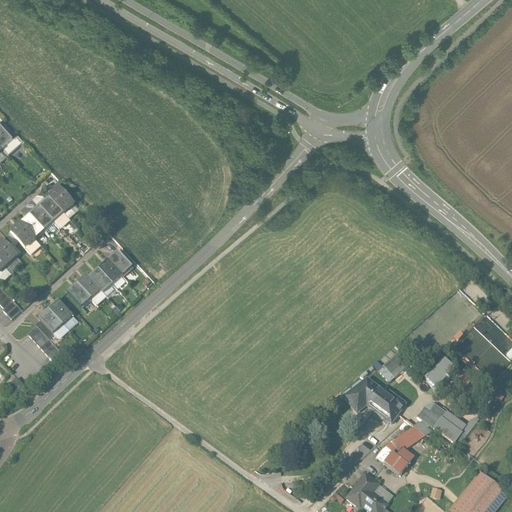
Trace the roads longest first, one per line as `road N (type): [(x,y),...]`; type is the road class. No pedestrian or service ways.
road 1 (residential): [(10,426),(171,286),(322,130)]
road 2 (tertiary): [(104,0),(322,130)]
road 3 (tertiary): [(332,118),(127,0)]
road 4 (secondary): [(378,144),(401,176),(511,277)]
road 5 (secondary): [(482,0),(412,58),(378,112)]
